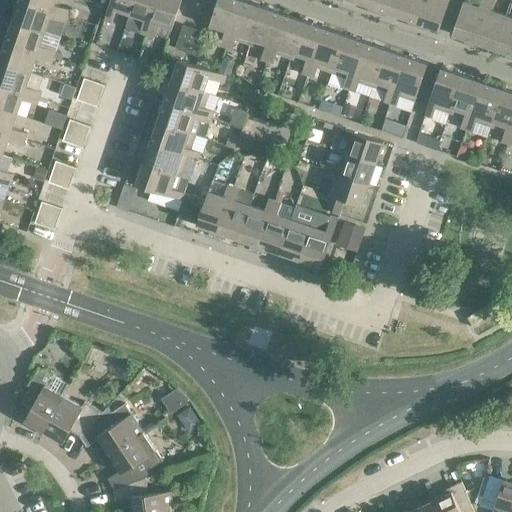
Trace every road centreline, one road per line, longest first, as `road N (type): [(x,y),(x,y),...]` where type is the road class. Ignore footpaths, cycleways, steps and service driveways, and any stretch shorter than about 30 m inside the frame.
road 1 (residential): [(23,348),(74,228),(347,315),(393,297)]
road 2 (residential): [(343,511),(474,450),(511,444)]
